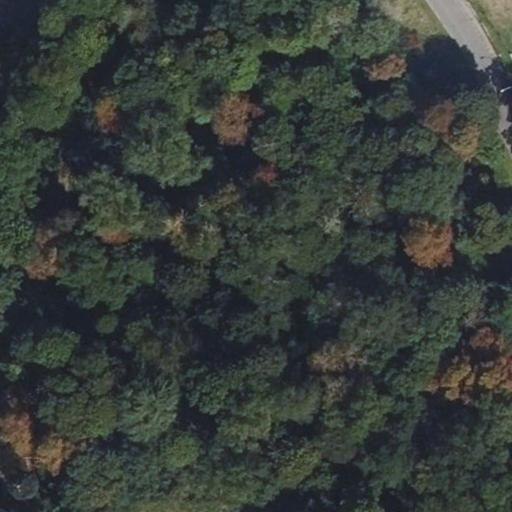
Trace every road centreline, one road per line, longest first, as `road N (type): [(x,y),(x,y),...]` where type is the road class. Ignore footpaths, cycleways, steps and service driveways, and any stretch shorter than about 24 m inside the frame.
road 1 (track): [(202,0),(85,104),(41,246),(0,272)]
road 2 (residential): [(436,0),(459,30),(511,144)]
